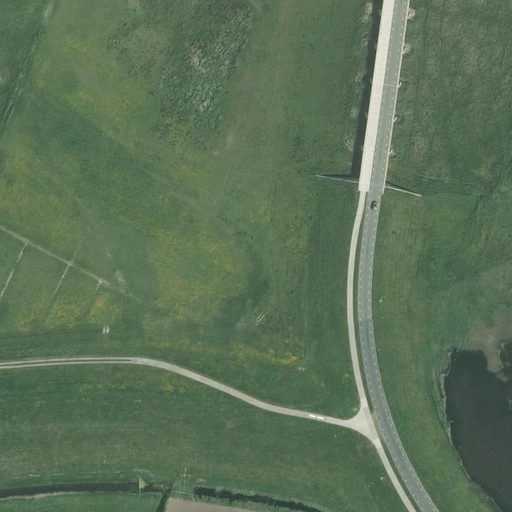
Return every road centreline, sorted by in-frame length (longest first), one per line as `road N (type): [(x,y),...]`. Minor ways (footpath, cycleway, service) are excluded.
road 1 (secondary): [(430,511),(387,431),(365,329),(366,252),(399,0)]
road 2 (track): [(268,408),(133,396),(0,403)]
